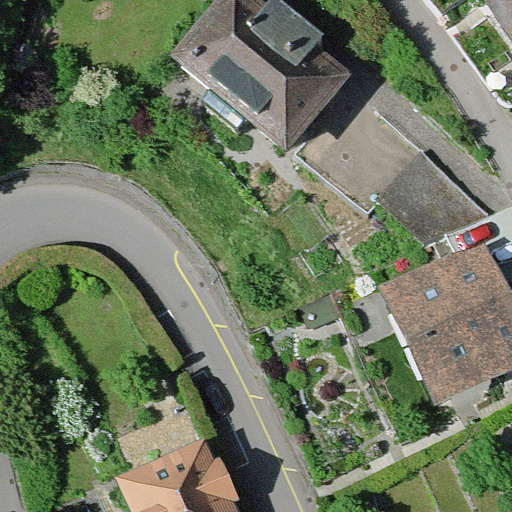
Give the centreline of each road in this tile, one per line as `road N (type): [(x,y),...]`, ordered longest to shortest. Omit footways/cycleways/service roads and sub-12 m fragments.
road 1 (residential): [(272,511),(199,316),(156,251),(103,211),(32,206),(0,214)]
road 2 (residential): [(511,167),(464,84),(400,0)]
